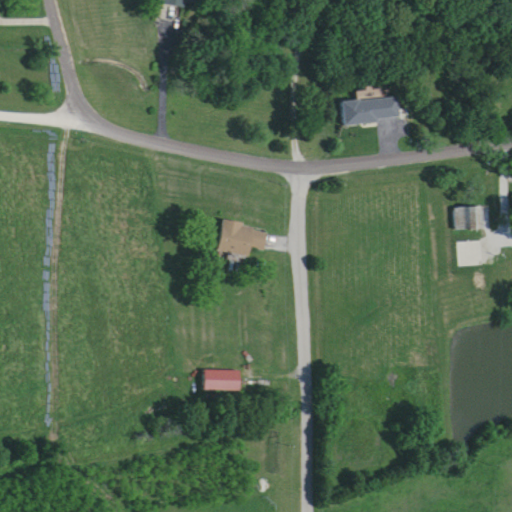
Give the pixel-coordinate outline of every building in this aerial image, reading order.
[(182,13),(185,0),(161,0),(160,6),(182,13)] [(341,102),(343,127),(400,122),(398,97),(341,102)] [(482,231),(482,207),(454,208),(454,231),(482,231)] [(217,252),(249,259),(252,249),(265,252),(269,231),(224,221),(217,252)] [(240,371),(204,371),(204,392),(240,392),(240,371)]
